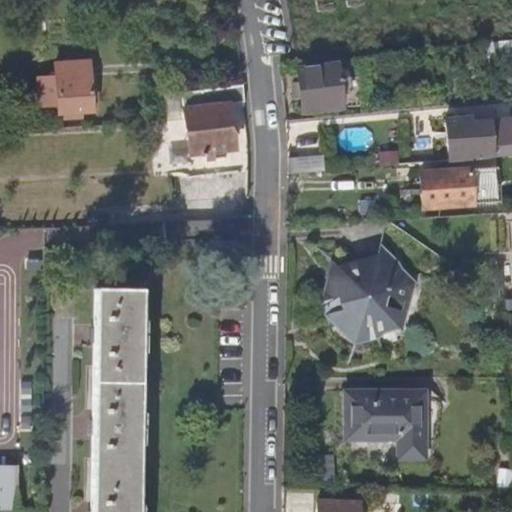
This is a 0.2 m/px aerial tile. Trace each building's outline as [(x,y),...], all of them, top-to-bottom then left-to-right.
[(298,92),(300,113),(342,109),(340,94),(350,93),(349,76),(339,77),(337,63),(295,68),(298,92)] [(49,89),(51,120),(85,118),(82,68),(55,70),(56,88),(49,89)] [(175,101),(182,162),(228,157),(225,133),(222,111),(215,112),(212,96),(175,101)] [(445,118),(449,159),(492,155),(489,120),(470,122),(470,116),(445,118)] [(287,164),(287,174),(323,172),(321,156),(287,158),(287,164)] [(419,173),(421,209),(472,205),(469,168),(419,173)] [(325,305),(329,320),(340,317),(343,330),(354,341),(376,333),(393,323),(401,311),(407,292),(412,287),(393,268),(387,256),(341,271),(346,288),(322,294),(325,305)] [(90,511),(144,511),(148,289),(94,289),(93,337),(93,428),(90,511)] [(343,416),(343,440),(396,439),(396,459),(424,459),(423,391),(343,392),(343,416)] [(0,511),(9,511),(12,467),(0,467),(0,511)] [(315,511),(357,511),(358,502),(316,501),(315,511)]
